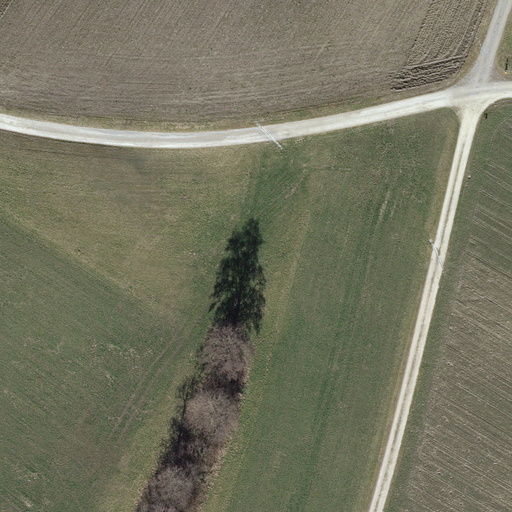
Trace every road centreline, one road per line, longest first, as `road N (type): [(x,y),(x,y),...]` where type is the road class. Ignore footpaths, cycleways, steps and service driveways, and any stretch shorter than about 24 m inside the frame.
road 1 (track): [(475,96),(249,140),(125,139),(0,115)]
road 2 (track): [(475,96),(382,511)]
